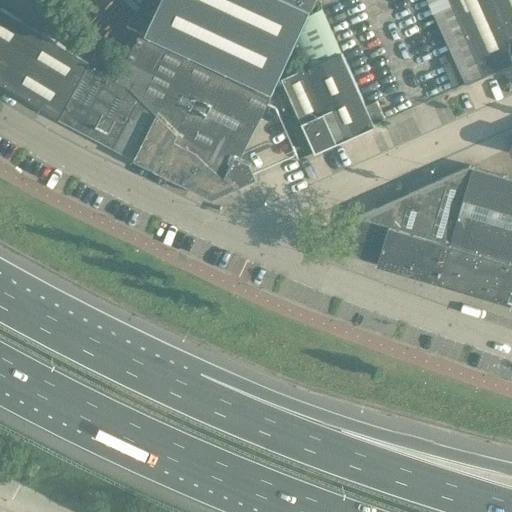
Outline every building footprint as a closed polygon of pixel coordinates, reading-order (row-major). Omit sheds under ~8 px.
[(157,0),(143,31),(273,94),(316,0),(157,0)] [(511,61),(511,0),(428,0),(465,82),(511,61)] [(0,81),(52,113),(59,117),(89,61),(0,6),(0,81)] [(282,78),(316,152),(372,126),(322,8),(312,13),(296,47),(305,68),(282,78)] [(89,61),(59,117),(58,118),(113,147),(151,166),(213,198),(257,178),(251,161),(241,156),(264,113),(273,94),(143,31),(120,80),(95,67),(100,56),(94,53),(89,61)]
